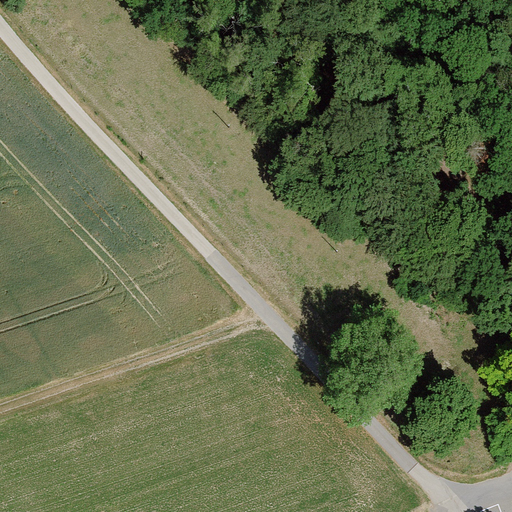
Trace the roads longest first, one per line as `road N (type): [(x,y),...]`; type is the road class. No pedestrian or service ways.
road 1 (track): [(511,268),(420,131),(371,0)]
road 2 (track): [(0,406),(266,315)]
